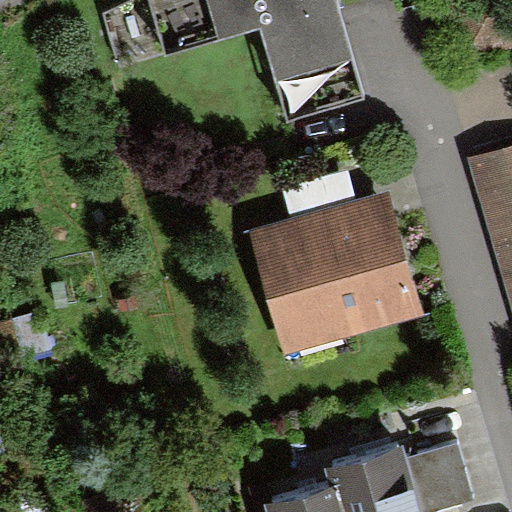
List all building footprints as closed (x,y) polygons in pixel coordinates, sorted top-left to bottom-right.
[(337,0),(141,0),(103,19),(121,74),(261,26),(289,117),(365,95),(337,0)] [(511,146),(468,160),(511,306),(511,146)] [(285,188),(293,218),(356,202),(347,171),(285,188)] [(249,231),(283,356),(427,313),(391,192),(356,202),(293,218),(249,231)] [(458,444),(407,460),(422,511),(432,511),(475,499),(458,444)] [(402,445),(330,466),(337,487),(344,511),(422,511),(407,460),(402,445)] [(344,511),(337,487),(269,506),(270,511),(344,511)]
